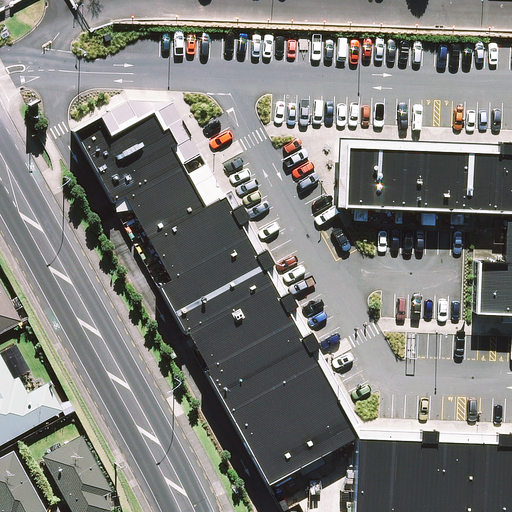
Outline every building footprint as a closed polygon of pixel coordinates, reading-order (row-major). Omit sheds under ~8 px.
[(269,480),(355,433),(223,193),(205,203),(155,111),(110,135),(99,116),(76,129),(269,480)] [(346,146),(344,202),(500,208),(498,260),(482,259),(480,310),(511,311),(511,141),(496,141),(496,152),(346,146)] [(0,331),(19,321),(0,285),(0,331)] [(69,398),(58,404),(46,383),(27,394),(17,376),(27,370),(12,342),(0,348),(0,443),(61,410),(64,416),(75,410),(69,398)] [(109,490),(80,436),(42,456),(71,511),(104,511),(109,510),(101,494),(109,490)] [(511,511),(511,441),(356,436),(353,511),(511,511)] [(45,511),(12,451),(0,457),(0,511),(45,511)]
